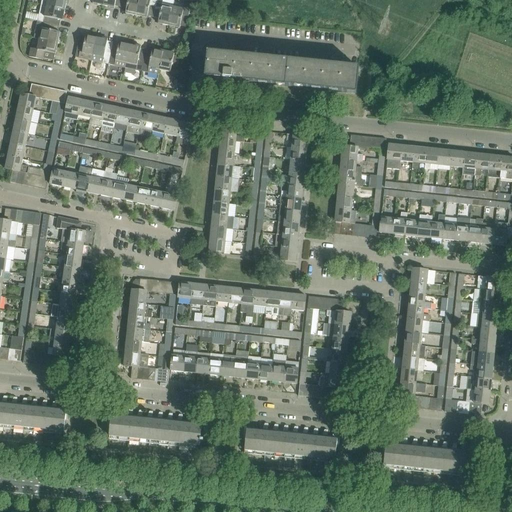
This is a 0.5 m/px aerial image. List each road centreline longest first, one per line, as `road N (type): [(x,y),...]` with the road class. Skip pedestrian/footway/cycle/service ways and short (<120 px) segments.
road 1 (residential): [(510,433),(0,381)]
road 2 (residential): [(511,140),(190,105)]
road 3 (tertiary): [(301,511),(0,482)]
road 4 (unclassified): [(190,105),(204,36),(357,51)]
road 5 (unclassified): [(391,258),(388,291),(316,284),(319,251),(375,256)]
road 6 (residential): [(114,221),(106,255),(171,269),(178,236),(169,234)]
road 7 (residential): [(190,105),(62,80)]
road 8 (unclassified): [(511,270),(391,258)]
